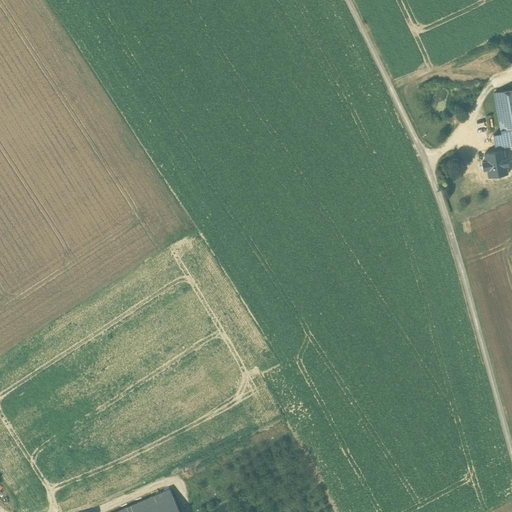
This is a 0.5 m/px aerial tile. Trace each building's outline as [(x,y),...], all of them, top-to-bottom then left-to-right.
[(511,37),(511,38),(507,41),(504,45),(502,51),(504,56),(507,61),(511,64),(511,63),(511,37)] [(511,89),(494,93),(501,132),(511,130),(511,89)] [(511,130),(501,132),(501,134),(493,135),(495,149),(511,145),(511,130)] [(492,150),(466,155),(470,176),(495,171),(492,150)] [(113,511),(180,511),(170,488),(113,511)]
